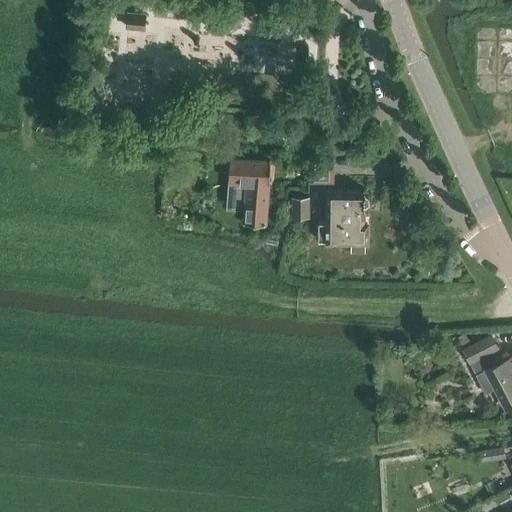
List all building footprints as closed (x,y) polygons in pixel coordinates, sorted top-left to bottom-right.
[(145,29),(146,14),(127,12),(125,27),(145,29)] [(188,143),(215,146),(217,134),(189,130),(188,143)] [(333,181),(334,154),(311,154),(310,180),(333,181)] [(225,158),(224,168),(223,182),(240,183),(237,222),(260,224),(265,162),(225,158)] [(327,189),(326,221),(318,221),(318,240),(326,240),(326,241),(369,241),(368,214),(365,214),(365,189),(327,189)] [(292,216),(310,217),(310,195),(292,194),(292,216)] [(491,333),(489,335),(463,348),(470,361),(498,347),(491,333)] [(511,353),(484,368),(500,400),(505,408),(511,404),(511,353)] [(417,421),(416,408),(401,409),(402,422),(417,421)] [(492,481),(485,485),(490,494),(497,490),(492,481)]
